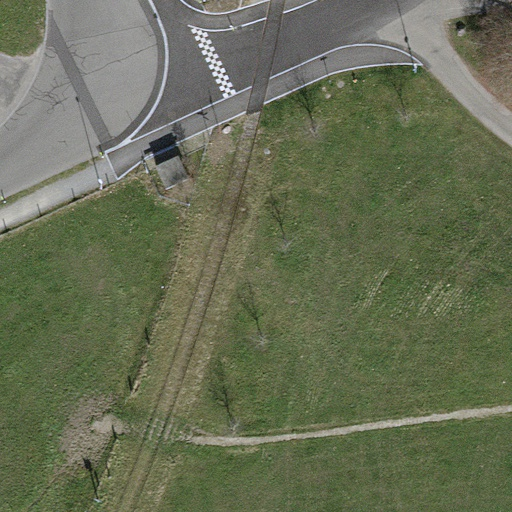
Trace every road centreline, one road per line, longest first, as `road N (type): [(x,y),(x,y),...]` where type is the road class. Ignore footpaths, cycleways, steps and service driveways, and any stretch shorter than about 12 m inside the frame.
road 1 (residential): [(137,110),(375,0)]
road 2 (track): [(386,0),(511,127)]
road 3 (unclassified): [(0,174),(137,110)]
road 4 (track): [(0,67),(137,110)]
